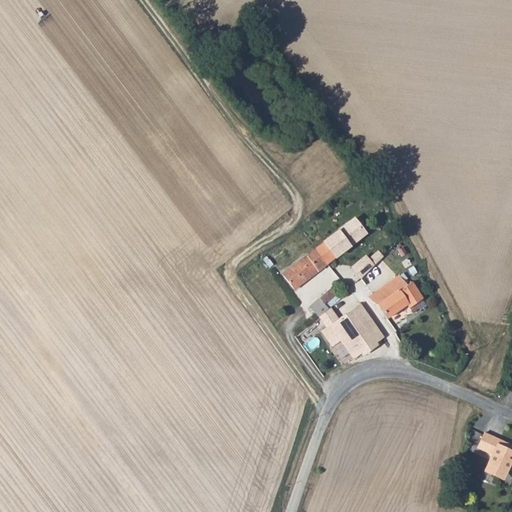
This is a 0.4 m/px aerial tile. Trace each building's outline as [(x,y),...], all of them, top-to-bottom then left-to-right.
[(369,225),(364,218),(360,213),(321,243),(332,256),(369,225)] [(301,231),(286,237),(289,245),(304,239),(301,231)] [(295,286),(332,256),(321,243),(320,241),(281,272),(295,286)] [(366,255),(356,270),(364,275),(374,260),(366,255)] [(419,298),(427,292),(416,281),(420,277),(413,271),(407,276),(403,271),(375,293),(383,302),(388,300),(394,307),(408,296),(417,307),(423,302),(419,298)] [(337,284),(316,301),(325,312),(346,295),(337,284)] [(327,326),(339,342),(346,337),(377,314),(365,299),(354,307),(350,311),(349,310),(327,326)] [(358,352),(367,347),(388,329),(377,314),(346,337),(358,352)] [(511,442),(485,431),(478,447),(494,453),(490,464),(493,472),(501,475),(508,472),(511,465),(511,448),(509,447),(511,442)]
